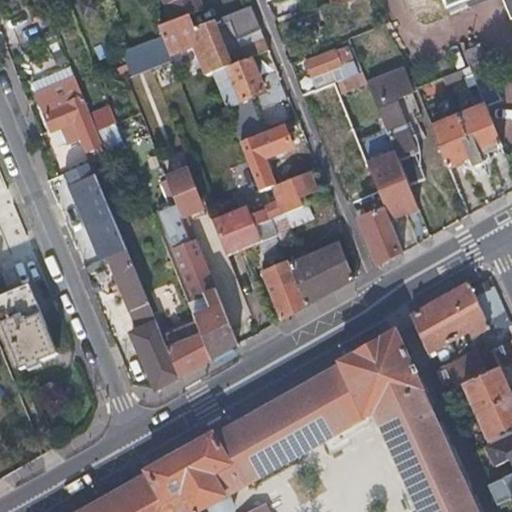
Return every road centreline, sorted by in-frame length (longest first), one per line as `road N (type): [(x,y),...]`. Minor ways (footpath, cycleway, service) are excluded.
road 1 (residential): [(0,115),(135,442)]
road 2 (residential): [(258,0),(376,303)]
road 3 (secondary): [(376,303),(135,442)]
road 4 (secondary): [(135,442),(12,511)]
road 5 (secondary): [(494,233),(376,303)]
